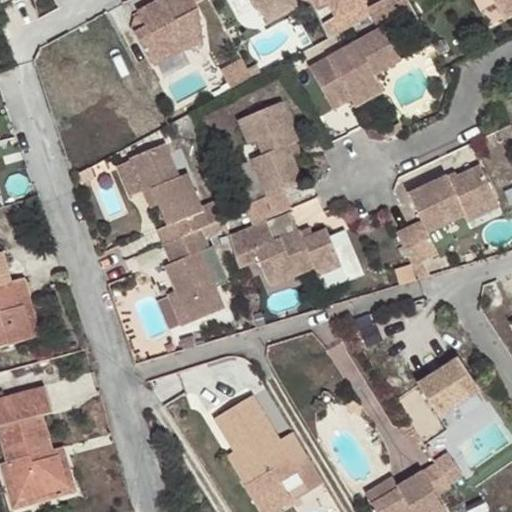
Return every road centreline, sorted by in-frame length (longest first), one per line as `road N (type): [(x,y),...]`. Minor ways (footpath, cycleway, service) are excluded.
road 1 (residential): [(92,0),(21,39),(116,377)]
road 2 (residential): [(453,279),(242,340)]
road 3 (residential): [(511,79),(501,86),(488,135),(355,196)]
road 4 (residential): [(242,340),(351,511)]
road 5 (residential): [(131,372),(218,511)]
road 6 (residential): [(116,377),(154,511)]
